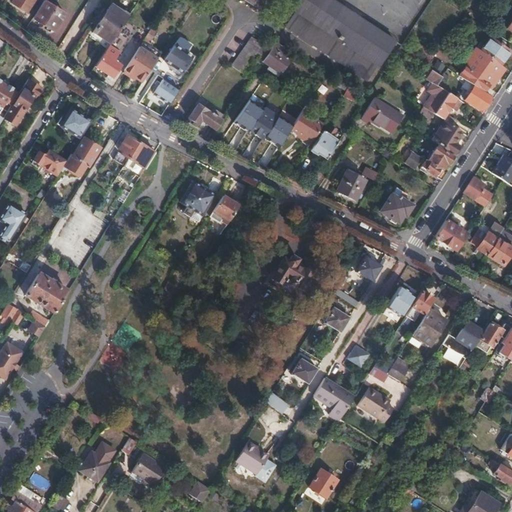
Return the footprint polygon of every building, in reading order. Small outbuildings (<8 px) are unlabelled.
[(33,16),(43,0),(13,0),(12,3),(33,16)] [(43,0),(33,16),(32,19),(52,32),(64,13),(43,0)] [(295,13),(285,27),(316,48),(366,80),(375,66),(377,67),(393,42),(328,0),(299,0),(292,11),(295,13)] [(110,43),(127,17),(110,5),(93,31),(110,43)] [(110,43),(95,66),(111,77),(119,65),(113,60),(119,51),(118,50),(135,23),(127,17),(110,43)] [(133,38),(141,43),(150,29),(142,24),(133,38)] [(480,41),(475,47),(500,65),(511,51),(490,36),(484,44),(480,41)] [(251,37),(230,65),(242,73),(255,56),(263,45),(251,37)] [(174,45),(164,60),(182,72),(192,57),(174,45)] [(271,51),(263,45),(255,56),(281,74),(291,58),(283,52),(282,54),(279,52),(280,50),(275,46),(271,51)] [(138,47),(123,70),(134,77),(141,82),(156,59),(138,47)] [(467,63),(458,75),(473,85),(479,89),(496,65),(474,49),(466,60),(467,63)] [(503,70),(496,65),(479,89),(483,92),(487,87),(489,88),(503,70)] [(422,105),(423,106),(442,118),(451,103),(455,105),(457,102),(461,104),(463,102),(437,85),(442,76),(428,67),(424,73),(428,76),(427,78),(431,82),(426,90),(437,97),(432,104),(426,100),(422,105)] [(123,70),(121,74),(132,81),(134,77),(123,70)] [(0,78),(0,104),(2,106),(0,109),(0,114),(4,117),(20,91),(0,78)] [(38,85),(28,78),(21,88),(22,89),(18,96),(4,119),(14,126),(24,108),(33,95),(36,97),(42,87),(38,85)] [(153,93),(168,103),(179,88),(163,78),(153,93)] [(349,82),(341,94),(353,101),(361,89),(349,82)] [(479,89),(473,85),(464,99),(482,110),(491,96),(483,92),(479,89)] [(374,97),(360,120),(366,123),(369,118),(391,132),(402,115),(374,97)] [(148,108),(159,114),(163,108),(152,102),(148,108)] [(200,121),(214,131),(224,116),(213,108),(210,113),(198,104),(188,118),(198,124),(200,121)] [(60,126),(81,139),(91,122),(71,109),(60,126)] [(301,110),(290,129),(303,138),(302,140),(309,144),(322,124),(301,110)] [(250,122),(241,136),(265,151),(274,138),(265,131),(270,123),(267,121),(271,115),(268,113),(258,127),(250,122)] [(110,132),(117,121),(108,115),(101,127),(110,132)] [(462,132),(445,121),(433,140),(453,154),(459,145),(455,143),(462,132)] [(317,154),(325,160),(338,140),(342,134),(329,126),(325,132),(323,130),(308,151),(316,156),(317,154)] [(128,158),(138,143),(126,135),(117,149),(123,152),(121,155),(117,152),(113,159),(123,165),(128,158)] [(84,138),(65,168),(80,178),(99,148),(84,138)] [(128,158),(144,169),(155,153),(138,143),(128,158)] [(421,166),(441,180),(446,173),(441,170),(446,163),(447,163),(452,156),(437,147),(436,147),(427,161),(425,160),(421,166)] [(50,171),(57,176),(67,161),(49,149),(45,156),(37,152),(32,160),(50,171)] [(503,154),(491,173),(507,183),(511,176),(511,150),(507,157),(503,154)] [(410,152),(404,162),(414,169),(421,158),(410,152)] [(365,166),(361,173),(369,178),(373,171),(365,166)] [(345,171),(335,191),(354,200),(357,195),(361,197),(366,186),(363,184),(365,180),(355,176),(356,173),(349,170),(348,172),(345,171)] [(472,177),(462,193),(484,207),(491,195),(480,188),(483,184),(472,177)] [(187,189),(179,203),(186,207),(183,213),(190,217),(193,211),(201,216),(214,196),(192,182),(187,189)] [(396,188),(392,195),(398,199),(399,197),(404,200),(407,195),(396,188)] [(390,194),(379,211),(390,218),(388,220),(394,224),(396,222),(398,223),(402,216),(405,217),(412,205),(404,200),(399,197),(398,199),(392,195),(390,194)] [(222,196),(209,216),(225,226),(238,206),(230,201),(222,196)] [(26,214),(9,203),(0,217),(0,220),(7,225),(0,236),(0,238),(7,243),(26,214)] [(96,210),(93,214),(101,220),(104,215),(96,210)] [(445,220),(434,237),(456,252),(466,234),(453,225),(455,221),(450,219),(448,222),(445,220)] [(475,249),(486,255),(501,231),(491,225),(475,249)] [(511,238),(501,231),(486,255),(501,265),(511,247),(511,238)] [(9,252),(5,260),(9,262),(14,255),(9,252)] [(25,262),(14,255),(9,262),(21,270),(25,262)] [(295,266),(297,262),(299,260),(291,255),(288,260),(284,257),(271,278),(282,285),(284,282),(292,287),(294,286),(302,291),(311,276),(302,270),(295,266)] [(358,255),(351,267),(356,271),(363,258),(358,255)] [(363,258),(356,271),(355,271),(371,281),(380,267),(364,257),(363,258)] [(21,270),(26,273),(30,265),(25,262),(21,270)] [(42,306),(54,313),(67,292),(38,274),(24,295),(38,304),(40,301),(43,303),(42,306)] [(336,297),(357,306),(365,287),(344,278),(336,297)] [(400,286),(386,307),(400,316),(412,296),(408,294),(409,292),(400,286)] [(421,291),(405,316),(413,321),(419,312),(423,314),(432,298),(421,291)] [(9,304),(1,316),(16,325),(23,313),(9,304)] [(323,322),(339,332),(348,318),(332,308),(323,322)] [(297,309),(293,314),(302,319),(305,314),(297,309)] [(31,311),(28,316),(45,327),(48,322),(31,311)] [(442,327),(424,315),(408,341),(426,352),(442,327)] [(34,320),(28,331),(38,337),(45,327),(34,320)] [(474,345),(483,331),(466,320),(455,338),(449,334),(443,343),(466,358),(471,350),(474,345)] [(483,331),(474,345),(486,352),(490,346),(492,348),(499,336),(503,339),(508,331),(510,328),(503,324),(500,329),(489,321),(483,331)] [(511,330),(511,332),(498,352),(510,360),(511,357),(511,330)] [(508,331),(503,339),(496,351),(498,352),(511,332),(508,331)] [(5,343),(0,351),(0,378),(5,381),(22,353),(5,343)] [(354,346),(347,358),(360,367),(368,354),(354,346)] [(290,373),(306,383),(315,369),(299,359),(290,373)] [(397,359),(395,362),(407,370),(409,367),(397,359)] [(395,362),(386,374),(399,382),(407,370),(395,362)] [(325,378),(313,396),(332,408),(327,416),(338,422),(340,420),(354,397),(325,378)] [(379,401),(381,398),(368,389),(356,407),(383,424),(392,409),(386,406),(379,401)] [(270,395),(265,402),(285,416),(289,410),(270,395)] [(389,402),(381,398),(379,401),(386,406),(389,402)] [(511,436),(510,435),(500,450),(511,457),(511,436)] [(137,442),(129,437),(124,447),(131,451),(137,442)] [(248,442),(237,461),(257,474),(268,456),(256,448),(257,447),(248,442)] [(91,453),(80,471),(88,476),(89,475),(97,480),(108,463),(91,453)] [(144,454),(132,472),(154,486),(166,468),(144,454)] [(511,473),(491,460),(488,464),(496,469),(493,474),(510,485),(511,480),(511,473)] [(320,469),(309,486),(327,497),(337,481),(320,469)] [(43,490),(48,482),(34,473),(29,481),(43,490)] [(408,489),(412,492),(421,477),(417,474),(408,489)] [(210,489),(198,481),(189,494),(202,502),(210,489)] [(26,489),(21,496),(28,501),(33,493),(26,489)] [(408,489),(401,499),(406,502),(412,492),(408,489)] [(475,489),(459,511),(492,511),(498,504),(485,495),(475,489)] [(21,496),(16,493),(5,510),(8,511),(7,511),(36,511),(39,508),(28,501),(21,496)] [(57,494),(50,506),(60,511),(61,511),(68,501),(57,494)]
